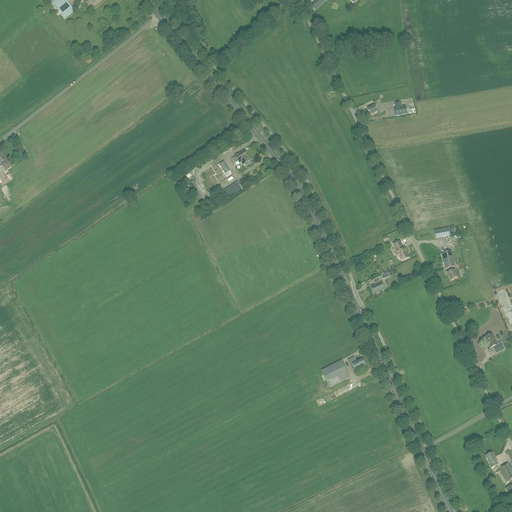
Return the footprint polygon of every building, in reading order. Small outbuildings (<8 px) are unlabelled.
[(65,18),(74,11),(67,3),(70,0),(53,0),(51,2),(65,18)] [(315,11),(326,0),(316,0),(310,5),(315,11)] [(380,97),(383,102),(389,99),(386,94),(380,97)] [(370,115),(378,112),(376,108),(380,105),(378,101),(373,103),(375,106),(367,109),(370,115)] [(401,103),(395,104),(395,108),(394,108),(395,116),(407,114),(406,106),(402,107),(401,103)] [(243,165),(250,161),(248,158),(243,151),(235,157),(232,159),(235,164),(238,161),(239,164),(241,162),(243,165)] [(0,166),(1,166),(3,168),(5,171),(11,167),(9,164),(7,160),(6,161),(0,152),(0,166)] [(402,247),(399,241),(393,244),(397,254),(398,254),(397,256),(398,259),(403,261),(409,258),(404,247),(402,247)] [(445,269),(447,268),(451,268),(455,266),(451,251),(441,254),(445,269)] [(451,268),(447,268),(449,273),(447,274),(451,281),(457,277),(454,270),(452,271),(451,268)] [(380,283),(380,281),(378,278),(373,281),(374,284),(375,283),(375,285),(371,287),(374,294),(384,290),(381,282),(380,283)] [(497,344),(492,334),(484,338),(489,349),(494,346),(496,350),(503,346),(501,342),(497,344)] [(351,367),(353,366),(355,371),(366,366),(362,359),(356,362),(354,358),(348,361),(351,367)] [(347,371),(341,361),(321,371),(330,387),(350,377),(347,371)] [(490,468),(494,467),(494,466),(498,465),(496,462),(497,461),(493,453),(486,456),(490,464),(489,465),(490,468)] [(506,483),(511,480),(511,467),(509,463),(499,468),(506,483)]
